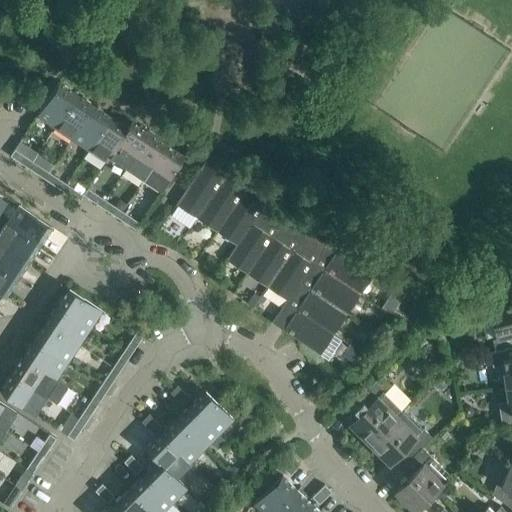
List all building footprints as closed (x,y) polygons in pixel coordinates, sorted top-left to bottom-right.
[(59,83),(36,116),(54,128),(77,94),(59,83)] [(71,139),(94,106),(77,94),(54,128),(71,139)] [(94,106),(71,139),(88,151),(111,117),(94,106)] [(106,162),(111,156),(110,155),(128,128),(127,128),(111,117),(88,151),(106,162)] [(131,121),(127,128),(128,128),(110,155),(111,156),(127,166),(149,133),(131,121)] [(149,133),(127,166),(144,178),(166,144),(149,133)] [(162,189),(184,156),(166,144),(144,178),(162,189)] [(14,149),(10,156),(28,168),(32,161),(14,149)] [(32,161),(28,168),(44,179),(49,172),(32,161)] [(201,167),(176,204),(197,218),(221,181),(201,167)] [(62,190),(66,184),(49,172),(44,179),(62,190)] [(217,231),(241,194),(221,181),(197,218),(217,231)] [(80,182),(75,189),(83,195),(88,188),(88,187),(80,182)] [(84,195),(83,195),(75,189),(66,184),(62,190),(79,202),(84,195)] [(88,188),(83,195),(84,195),(101,207),(105,200),(88,188)] [(252,223),(262,208),(241,194),(217,231),(237,244),(252,223)] [(105,200),(101,207),(118,218),(122,211),(105,200)] [(52,226),(18,204),(6,221),(40,244),(52,226)] [(135,230),(140,223),(122,211),(118,218),(135,230)] [(0,231),(0,241),(29,261),(40,244),(6,221),(0,231)] [(237,244),(227,259),(247,273),(272,236),(252,223),(237,244)] [(268,286),(292,249),(272,236),(247,273),(268,286)] [(29,261),(0,241),(0,266),(17,278),(29,261)] [(374,273),(337,248),(324,269),(361,294),(374,273)] [(288,300),(313,263),(292,249),(268,286),(288,300)] [(0,290),(6,295),(17,278),(0,266),(0,290)] [(310,289),(347,314),(361,294),(324,269),(310,289)] [(103,310),(69,287),(57,305),(91,327),(103,310)] [(297,309),(334,334),(347,314),(310,289),(297,309)] [(91,327),(57,305),(46,322),(79,344),(91,327)] [(511,305),(489,311),(499,350),(511,346),(511,305)] [(283,330),(320,354),(334,334),(297,309),(283,330)] [(79,344),(46,322),(34,339),(68,361),(79,344)] [(143,336),(136,332),(124,350),(131,354),(143,336)] [(68,361),(34,339),(23,356),(57,378),(68,361)] [(352,346),(345,357),(354,363),(361,352),(352,346)] [(499,350),(491,353),(493,366),(503,365),(507,387),(511,386),(511,346),(499,350)] [(131,354),(124,350),(113,367),(119,371),(131,354)] [(57,378),(23,356),(12,373),(45,395),(57,378)] [(434,362),(434,367),(437,370),(442,370),(447,365),(447,360),(445,357),(439,357),(434,362)] [(119,371),(113,367),(101,384),(108,388),(119,371)] [(0,390),(33,413),(45,395),(12,373),(0,390)] [(375,381),(348,408),(356,416),(349,424),(369,444),(403,409),(375,381)] [(108,388),(101,384),(90,401),(96,405),(108,388)] [(178,385),(170,392),(177,399),(184,391),(178,385)] [(509,401),(498,402),(501,421),(511,422),(511,386),(507,387),(509,401)] [(234,419),(205,390),(190,405),(219,434),(234,419)] [(183,405),(190,397),(184,391),(177,399),(183,405)] [(16,411),(0,400),(0,426),(4,429),(16,411)] [(96,405),(90,401),(78,418),(85,422),(96,405)] [(219,434),(190,405),(176,420),(205,448),(219,434)] [(465,407),(463,412),(466,417),(472,416),(474,410),(470,406),(465,407)] [(389,463),(405,448),(413,456),(422,447),(431,438),(403,409),(369,444),(389,463)] [(149,414),(142,422),(148,428),(155,420),(149,414)] [(67,435),(73,440),(85,422),(78,418),(67,435)] [(154,434),(161,427),(155,420),(148,428),(154,434)] [(205,448),(176,420),(162,434),(190,463),(205,448)] [(0,426),(0,449),(11,433),(4,429),(0,426)] [(56,438),(49,433),(37,451),(44,455),(56,438)] [(147,450),(158,461),(159,460),(176,477),(176,476),(190,463),(162,434),(147,450)] [(422,447),(413,456),(403,466),(412,475),(395,492),(414,511),(450,475),(422,447)] [(44,455),(37,451),(26,468),(33,472),(44,455)] [(131,455),(124,462),(130,468),(137,461),(131,455)] [(188,488),(176,476),(176,477),(159,460),(158,461),(144,475),(172,503),(188,488)] [(136,474),(144,467),(137,461),(130,468),(136,474)] [(289,461),(283,468),(290,475),(297,469),(289,461)] [(501,486),(496,484),(492,494),(511,509),(511,461),(501,486)] [(15,485),(22,489),(33,472),(26,468),(15,485)] [(163,511),(172,503),(144,475),(130,489),(152,511),(163,511)] [(282,475),(253,503),(262,511),(274,511),(297,490),(282,475)] [(102,484),(95,491),(101,497),(109,490),(102,484)] [(331,491),(324,484),(318,490),(325,498),(331,491)] [(3,503),(10,507),(22,489),(15,485),(3,503)] [(152,511),(130,489),(115,504),(123,511),(152,511)] [(108,503),(115,496),(109,490),(101,497),(108,503)] [(303,511),(311,504),(297,490),(274,511),(303,511)] [(312,497),(319,504),(325,498),(318,490),(312,497)]
